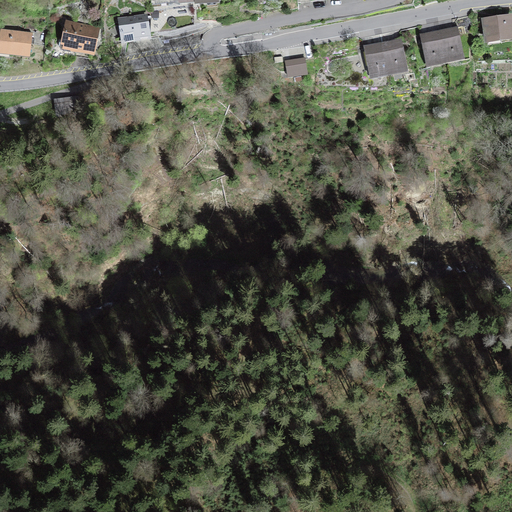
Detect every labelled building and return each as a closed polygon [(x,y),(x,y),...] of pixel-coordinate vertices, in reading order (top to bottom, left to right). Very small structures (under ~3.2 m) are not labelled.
[(146,16),(120,20),(120,24),(119,24),(122,40),(123,40),(123,43),(149,39),(147,23),(146,16)] [(511,17),(484,21),(487,42),(511,38),(511,31),(511,30),(511,17)] [(147,23),(149,39),(159,38),(159,35),(157,22),(147,23)] [(97,29),(69,23),(69,24),(66,26),(65,29),(67,32),(65,41),(61,40),(59,48),(61,50),(70,52),(70,49),(71,49),(71,46),(92,51),(97,29)] [(32,34),(1,30),(0,38),(0,53),(29,57),(32,34)] [(439,33),(445,60),(455,58),(455,54),(457,54),(458,53),(459,53),(459,52),(459,50),(459,46),(461,46),(458,30),(439,33)] [(445,60),(439,33),(420,37),(426,68),(443,65),(442,61),(445,60)] [(383,45),(388,72),(391,72),(392,75),(408,72),(402,41),(383,45)] [(388,72),(383,45),(364,49),(368,66),(370,65),(372,76),(388,72)] [(305,60),(285,63),(288,78),(308,75),(305,60)] [(77,98),(55,101),(57,115),(79,111),(77,98)]
